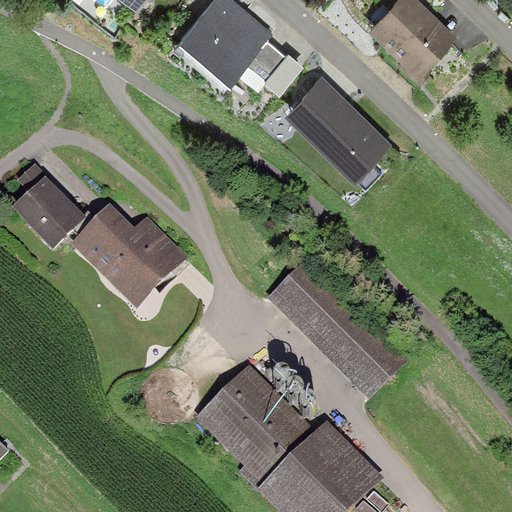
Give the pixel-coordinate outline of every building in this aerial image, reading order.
[(241,0),(209,0),(180,33),(232,79),(275,31),(241,0)] [(441,52),(401,10),(373,37),(413,79),(441,52)] [(383,144),(316,81),(285,114),(351,177),(383,144)] [(85,214),(48,180),(18,214),(54,247),(85,214)] [(112,215),(80,248),(137,303),(182,256),(148,223),(135,236),(112,215)] [(404,361),(308,273),(273,312),(368,399),(404,361)] [(313,453),(244,383),(195,431),(264,501),(313,453)] [(0,468),(12,457),(0,445),(0,468)] [(320,446),(313,453),(264,501),(259,506),(265,511),(358,511),(372,498),(320,446)]
